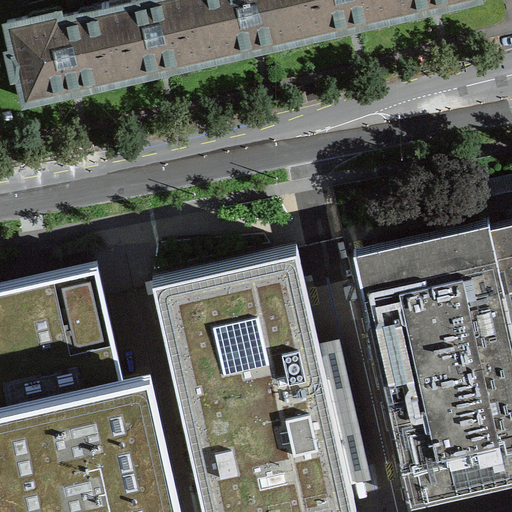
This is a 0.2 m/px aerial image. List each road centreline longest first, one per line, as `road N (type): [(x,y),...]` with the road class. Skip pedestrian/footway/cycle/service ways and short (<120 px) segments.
road 1 (secondary): [(511,62),(0,174)]
road 2 (secondary): [(0,210),(511,105)]
